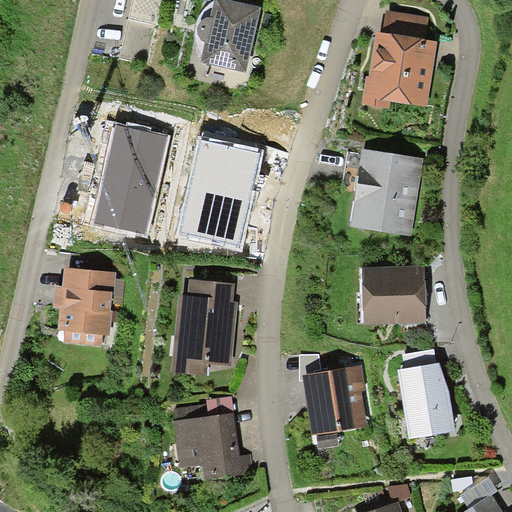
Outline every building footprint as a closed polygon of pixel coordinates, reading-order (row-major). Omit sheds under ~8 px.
[(133,0),(129,20),(155,25),(160,0),(133,0)] [(205,45),(201,65),(247,76),(261,10),(215,0),(211,20),(208,20),(206,22),(202,24),(201,25),(199,27),(197,30),(197,34),(198,36),(198,38),(199,40),(201,43),(202,44),(204,44),(205,45)] [(386,13),(383,36),(426,42),(429,19),(386,13)] [(147,64),(155,25),(129,20),(120,58),(147,64)] [(383,36),(376,34),(370,79),(366,79),(362,105),(389,109),(390,103),(427,109),(434,60),(437,44),(426,42),(383,36)] [(167,137),(117,126),(96,222),(146,233),(167,137)] [(258,154),(201,142),(182,232),(239,244),(243,223),(253,176),(258,154)] [(363,150),(350,228),(412,238),(424,160),(363,150)] [(404,268),(362,270),(363,286),(362,286),(364,327),(427,324),(424,267),(404,268)] [(116,274),(64,269),(62,290),(56,289),(55,299),(54,310),(61,311),(59,332),(65,333),(64,343),(101,347),(102,336),(110,337),(116,274)] [(190,282),(188,299),(233,303),(235,286),(190,282)] [(188,299),(179,298),(172,374),(207,377),(208,366),(232,368),(234,346),(237,303),(233,303),(188,299)] [(406,371),(436,366),(433,351),(403,356),(406,371)] [(319,355),(300,356),(300,382),(303,381),(303,377),(315,375),(314,371),(321,370),(319,355)] [(399,373),(410,441),(455,434),(450,397),(445,383),(439,365),(436,366),(406,371),(399,373)] [(315,375),(303,377),(303,381),(312,437),(368,428),(362,393),(366,392),(363,368),(315,375)] [(207,401),(209,418),(235,414),(233,398),(207,401)] [(209,418),(174,422),(179,470),(203,467),(205,481),(253,476),(251,456),(240,457),(239,450),(235,414),(209,418)] [(491,496),(492,497),(498,493),(489,478),(460,497),(470,510),(491,496)] [(407,484),(389,488),(392,503),(411,498),(407,484)] [(501,511),(492,497),(491,496),(470,510),(466,511),(501,511)] [(21,511),(0,500),(0,511),(21,511)]
